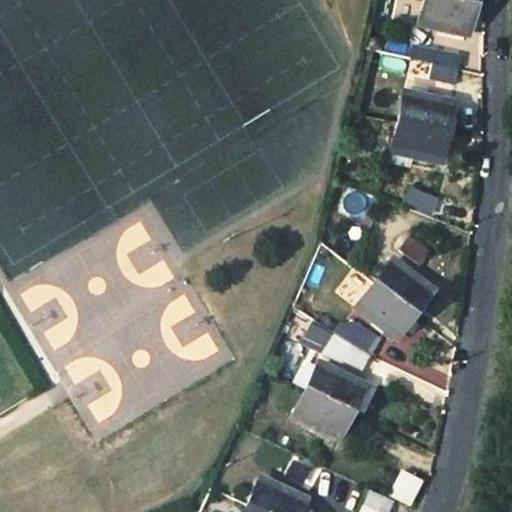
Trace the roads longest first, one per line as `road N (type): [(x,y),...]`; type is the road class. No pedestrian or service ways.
road 1 (unclassified): [(497,200),(472,396),(441,511)]
road 2 (unclassified): [(497,0),(497,200)]
